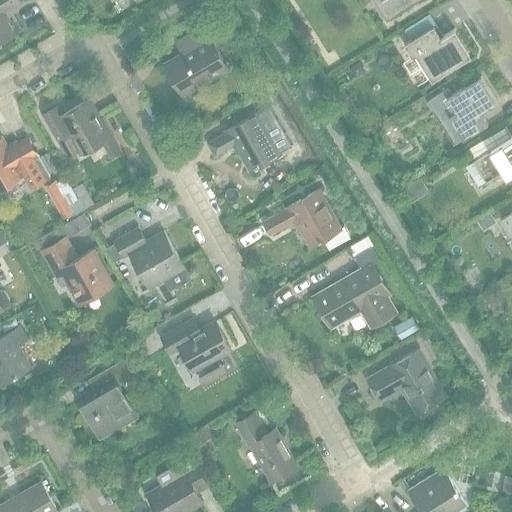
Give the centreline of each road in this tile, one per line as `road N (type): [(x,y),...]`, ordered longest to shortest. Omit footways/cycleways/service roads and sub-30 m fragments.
road 1 (residential): [(361,483),(108,51),(80,44)]
road 2 (residential): [(511,412),(251,0)]
road 3 (residential): [(106,511),(43,419),(0,441)]
